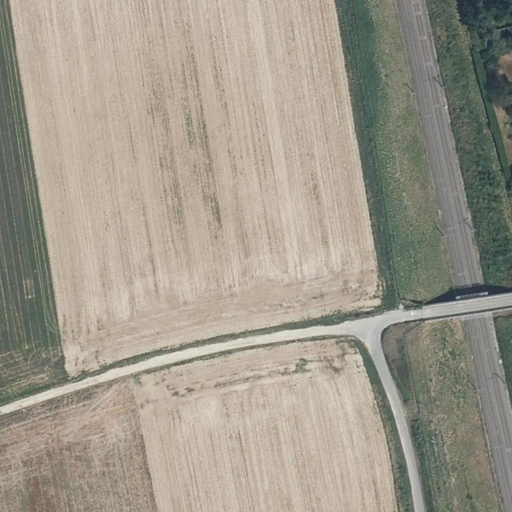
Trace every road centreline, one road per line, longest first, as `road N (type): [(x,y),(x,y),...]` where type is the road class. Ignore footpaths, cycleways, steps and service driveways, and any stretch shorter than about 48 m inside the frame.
road 1 (track): [(0,410),(139,366),(369,323)]
road 2 (unclassified): [(420,511),(369,323),(511,300)]
